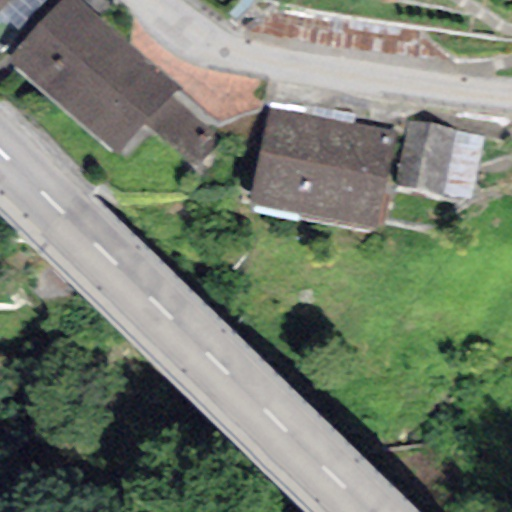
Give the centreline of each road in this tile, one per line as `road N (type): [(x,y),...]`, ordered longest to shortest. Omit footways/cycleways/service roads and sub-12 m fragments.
road 1 (tertiary): [(368,511),(0,150)]
road 2 (residential): [(141,0),(260,66),(511,92)]
